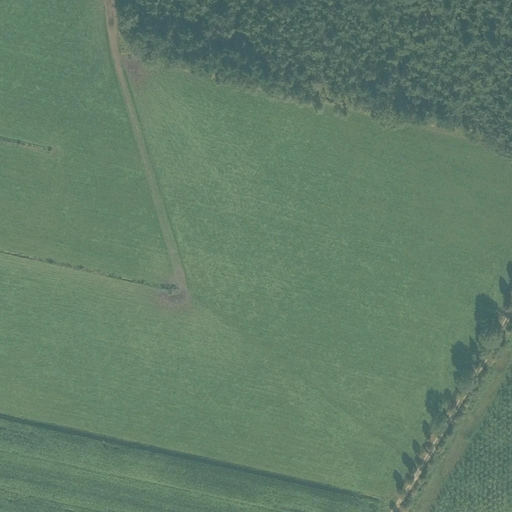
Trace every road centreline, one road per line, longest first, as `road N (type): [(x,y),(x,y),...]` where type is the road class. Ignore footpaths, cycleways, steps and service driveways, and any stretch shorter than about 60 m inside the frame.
road 1 (track): [(511,298),(391,511)]
road 2 (track): [(511,146),(368,110)]
